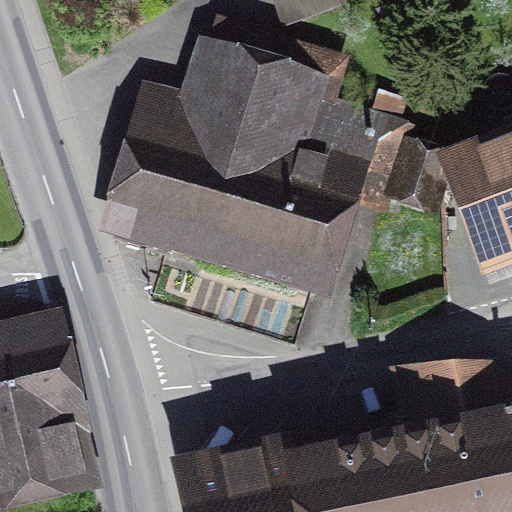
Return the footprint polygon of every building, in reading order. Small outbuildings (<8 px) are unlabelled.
[(276,0),(285,25),(340,6),(338,0),(276,0)] [(154,107),(121,220),(314,278),(338,198),(353,203),(364,169),(392,177),(408,128),(396,124),(402,103),(382,96),(375,118),(329,103),(341,64),(226,28),(197,121),(154,107)] [(414,147),(401,190),(429,199),(443,157),(414,147)] [(511,149),(453,172),(487,263),(511,253),(511,149)] [(0,495),(82,478),(43,309),(34,306),(0,313),(0,495)] [(511,511),(511,423),(511,420),(505,421),(494,373),(414,376),(429,446),(262,480),(258,461),(189,475),(196,511),(511,511)]
